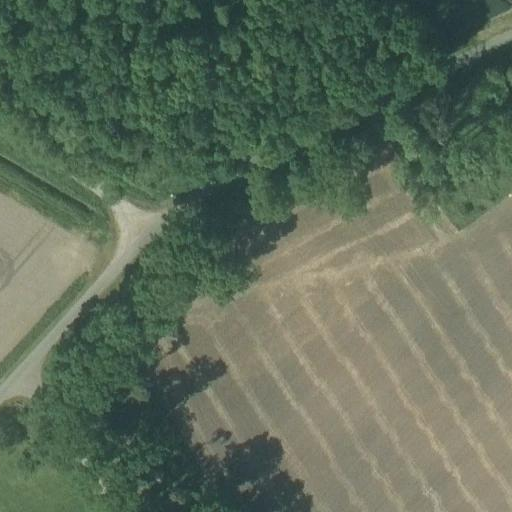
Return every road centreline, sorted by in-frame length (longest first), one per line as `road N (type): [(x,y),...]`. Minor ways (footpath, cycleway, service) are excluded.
road 1 (unclassified): [(141,240),(255,158),(511,34)]
road 2 (unclassified): [(0,392),(141,240)]
road 3 (unclassified): [(141,240),(118,207),(0,132)]
